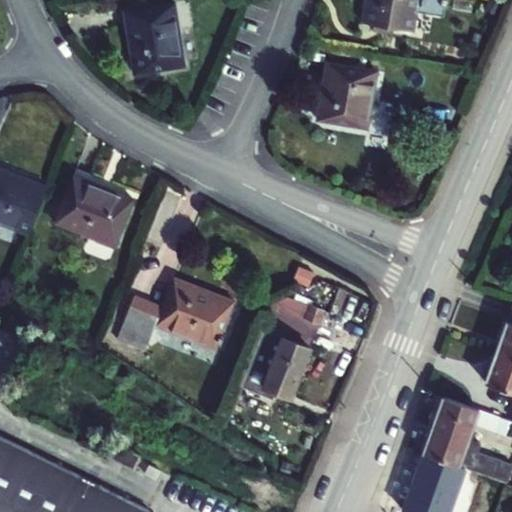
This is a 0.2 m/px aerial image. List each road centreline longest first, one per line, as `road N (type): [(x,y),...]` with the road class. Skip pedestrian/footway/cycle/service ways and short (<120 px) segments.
road 1 (tertiary): [(334,511),(431,269)]
road 2 (residential): [(431,269),(220,173)]
road 3 (residential): [(220,173),(101,111),(50,55)]
road 4 (tertiary): [(431,269),(511,82)]
road 5 (residential): [(220,173),(294,0)]
